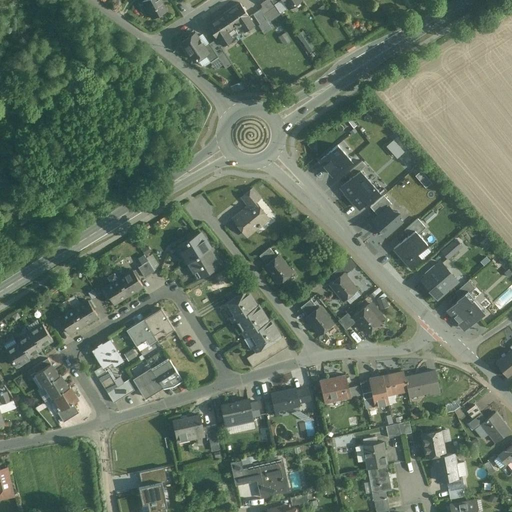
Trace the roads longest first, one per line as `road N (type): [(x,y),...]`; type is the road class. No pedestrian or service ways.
road 1 (residential): [(237,383),(171,290),(69,353),(107,423)]
road 2 (residential): [(270,156),(462,348)]
road 3 (primary): [(226,148),(0,293)]
road 4 (primary): [(466,0),(275,119)]
road 5 (residential): [(315,354),(200,206)]
road 6 (residential): [(462,348),(315,354)]
road 7 (residential): [(237,383),(107,423)]
